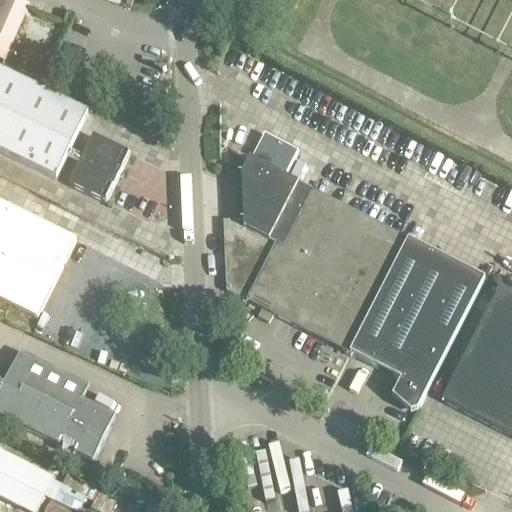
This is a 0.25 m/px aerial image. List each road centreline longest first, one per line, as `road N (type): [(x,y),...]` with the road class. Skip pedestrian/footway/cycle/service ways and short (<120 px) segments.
road 1 (unclassified): [(200,511),(181,0)]
road 2 (unknown): [(183,54),(69,0)]
